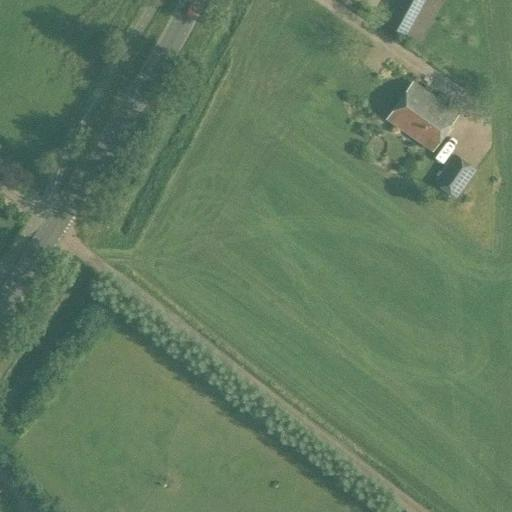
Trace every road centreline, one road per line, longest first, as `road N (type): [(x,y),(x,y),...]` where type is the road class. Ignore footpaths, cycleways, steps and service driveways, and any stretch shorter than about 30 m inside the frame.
road 1 (unclassified): [(424,511),(50,228)]
road 2 (tertiary): [(50,228),(191,0)]
road 3 (unknown): [(317,0),(438,78)]
